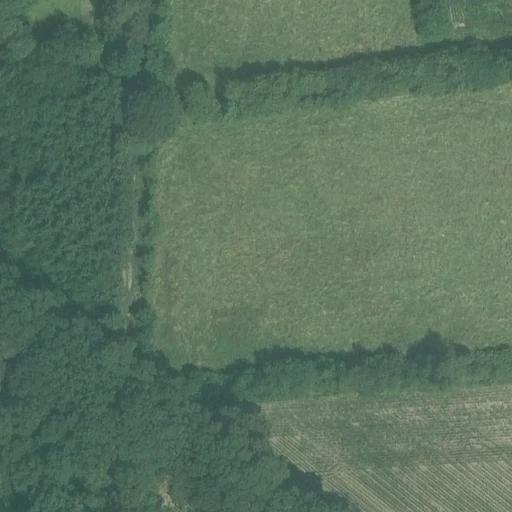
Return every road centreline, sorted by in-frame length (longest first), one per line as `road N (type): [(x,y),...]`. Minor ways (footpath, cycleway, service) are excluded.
road 1 (track): [(113,511),(130,0)]
road 2 (track): [(0,299),(259,511)]
